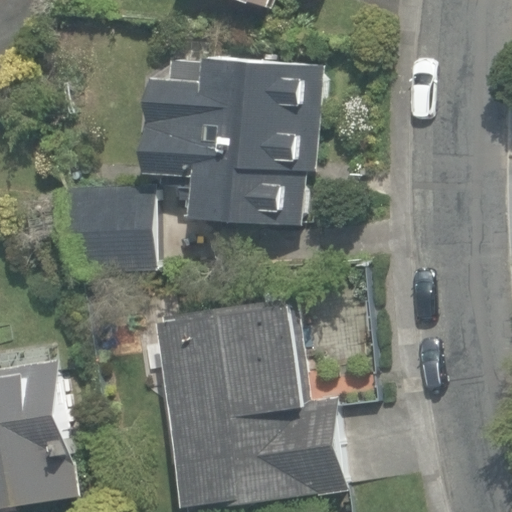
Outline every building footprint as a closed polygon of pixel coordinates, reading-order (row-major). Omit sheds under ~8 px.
[(248,0),(280,11),(283,0),(248,0)] [(201,219),(308,227),(312,173),(325,174),(333,65),(222,56),(222,59),(176,55),(174,81),(165,80),(158,169),(173,170),(172,187),(193,188),(192,196),(203,197),(201,219)] [(74,189),(76,272),(166,270),(164,187),(74,189)] [(169,319),(194,508),(357,486),(345,394),(319,398),(306,301),(169,319)] [(0,508),(87,496),(67,358),(0,367),(0,508)]
